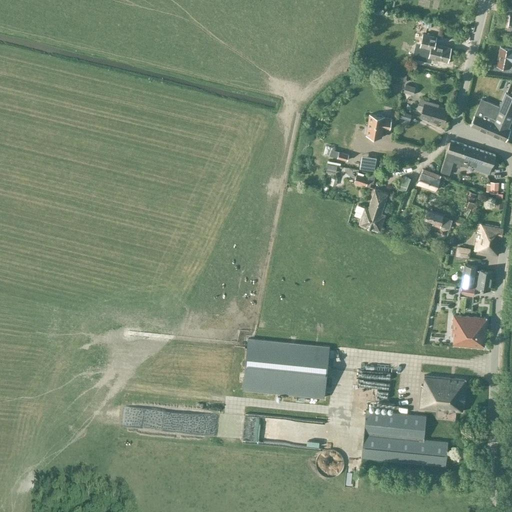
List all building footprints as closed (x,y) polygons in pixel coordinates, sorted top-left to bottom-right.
[(425,22),(419,21),(417,27),(424,29),(425,22)] [(420,47),(430,49),(428,57),(448,62),(452,47),(435,44),(436,36),(423,33),(420,47)] [(511,66),(511,48),(501,47),(498,64),(511,66)] [(416,87),(406,84),(403,92),(413,95),(416,87)] [(470,125),(470,126),(506,141),(510,130),(509,129),(508,129),(511,118),(511,95),(506,93),(501,104),(500,104),(499,106),(500,106),(500,107),(482,99),(470,125)] [(448,109),(438,106),(439,104),(420,98),(417,109),(422,111),(421,116),(444,123),(448,109)] [(412,114),(402,111),(399,122),(409,125),(412,114)] [(385,116),(369,113),(366,135),(382,137),(384,128),(390,129),(392,118),(385,117),(385,116)] [(495,155),(451,140),(447,152),(442,168),(441,172),(449,175),(454,162),(457,163),(456,166),(460,168),(461,165),(468,167),(469,165),(475,167),(474,169),(488,174),(491,165),(495,155)] [(349,154),(339,151),(337,158),(347,161),(349,154)] [(377,158),(362,155),(360,168),(375,171),(377,158)] [(441,175),(423,168),(418,182),(436,189),(441,175)] [(356,173),(354,180),(370,185),(371,182),(373,183),(375,175),(370,173),(368,177),(356,173)] [(382,212),(388,192),(376,188),(371,203),(367,202),(365,206),(358,204),(356,210),(363,212),(360,222),(380,228),(385,213),(382,212)] [(477,194),(469,190),(465,199),(467,200),(464,205),(471,209),(474,203),(473,202),(477,194)] [(445,215),(445,214),(428,209),(425,218),(434,221),(433,223),(442,226),(442,224),(451,226),(453,218),(445,215)] [(464,221),(456,218),(454,224),(462,226),(464,221)] [(498,255),(502,227),(480,223),(475,251),(498,255)] [(470,248),(457,246),(455,256),(469,258),(470,248)] [(478,266),(464,264),(461,285),(490,290),(493,271),(478,268),(478,266)] [(474,288),(462,286),(460,295),(473,297),(474,288)] [(487,317),(453,314),(451,336),(453,336),(453,345),(484,347),(487,317)] [(324,398),(329,346),(248,338),(242,389),(324,398)] [(466,378),(424,374),(423,385),(421,385),(419,408),(462,412),(466,378)] [(424,439),(426,415),(366,409),(361,458),(446,466),(448,441),(424,439)] [(332,449),(329,449),(326,449),(323,451),(321,452),(319,454),(317,456),(317,458),(316,461),(316,463),(316,465),(316,467),(317,469),(318,471),(319,472),(321,474),(323,475),(325,476),(328,477),(331,477),(334,477),(336,476),(338,474),(340,473),(342,470),(343,468),(344,465),(344,463),(344,460),(343,457),(342,455),(340,453),(338,452),(335,450),(332,449)]
